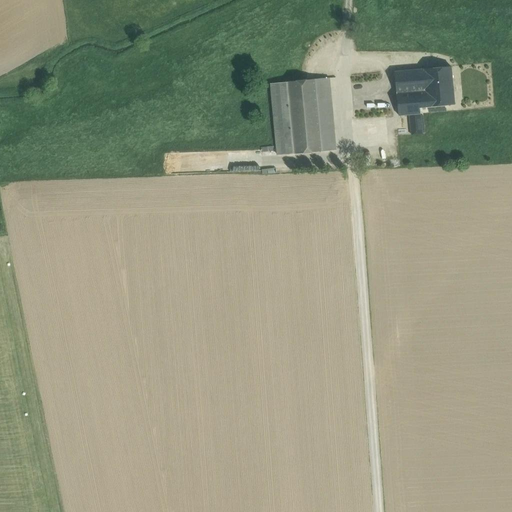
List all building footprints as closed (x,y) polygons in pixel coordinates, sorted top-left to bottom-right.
[(451,67),(416,70),(420,108),(454,105),(451,67)] [(416,70),(396,72),(399,116),(409,115),(420,114),(420,108),(416,70)] [(329,78),(315,79),(316,86),(330,85),(329,78)] [(315,79),(271,83),(278,155),(322,151),(321,143),(317,100),(316,86),(315,79)] [(330,85),(316,86),(317,100),(331,99),(330,85)] [(331,99),(317,100),(321,143),(334,142),(331,99)] [(420,114),(409,115),(411,135),(422,134),(420,114)] [(334,142),(321,143),(322,151),(335,150),(334,142)]
